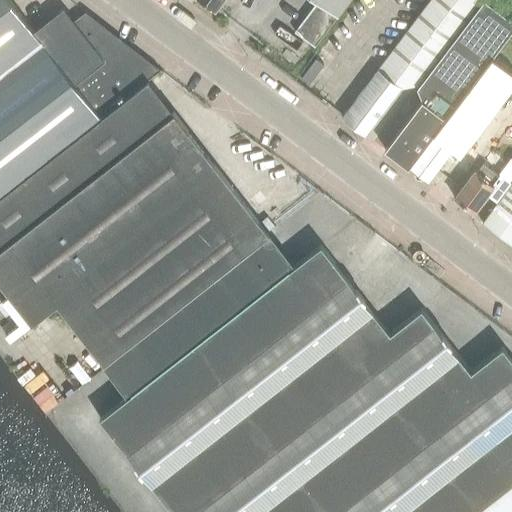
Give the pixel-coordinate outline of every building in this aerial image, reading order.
[(159,70),(157,71),(85,14),(74,22),(63,8),(51,17),(52,19),(34,33),(7,0),(0,0),(0,195),(147,80),(159,70)] [(211,9),(214,11),(222,0),(199,0),(204,4),(203,5),(210,10),(211,9)] [(312,0),(315,2),(293,32),(314,47),(348,0),(312,0)] [(377,69),(341,117),(365,135),(401,87),(415,85),(479,0),(429,0),(377,69)] [(383,150),(407,168),(511,27),(511,20),(484,0),(482,0),(416,88),(421,100),(383,150)] [(443,121),(408,168),(427,183),(453,149),(460,154),(511,79),(511,71),(491,57),(443,121)] [(315,59),(301,78),(309,84),(323,65),(315,59)] [(99,419),(171,511),(473,511),(511,482),(511,360),(502,347),(470,371),(421,309),(389,333),(320,245),(292,267),(172,112),(147,80),(0,195),(0,285),(31,325),(57,304),(128,396),(99,419)] [(509,179),(511,175),(511,134),(507,130),(483,157),(509,179)] [(473,213),(493,185),(491,184),(498,175),(482,163),(476,171),(474,170),(453,198),(473,213)] [(511,183),(482,223),(511,246),(511,183)]
